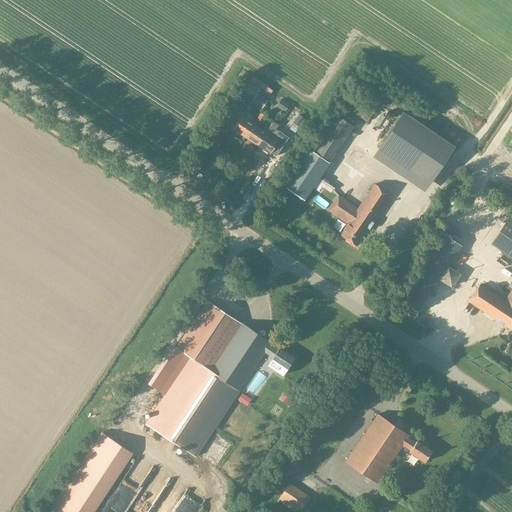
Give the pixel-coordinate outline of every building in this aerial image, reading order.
[(380,49),(374,55),(380,60),(385,54),(380,49)] [(367,122),(373,113),(349,97),(343,106),(367,122)] [(309,148),(329,161),(353,126),(333,112),(309,148)] [(402,112),(378,147),(430,183),(454,147),(402,112)] [(262,122),(266,116),(261,113),(256,119),(262,122)] [(253,124),(246,119),(241,116),(232,129),(244,137),(253,124)] [(278,141),(270,136),(273,131),(281,136),(285,130),(273,122),(265,133),(257,146),(269,154),(278,141)] [(257,146),(265,133),(253,124),(244,137),(257,146)] [(308,149),(282,187),(303,202),(329,163),(330,163),(308,149)] [(372,222),(391,195),(374,184),(357,209),(339,196),(328,211),(347,224),(340,235),(356,246),(368,229),(368,230),(373,223),(372,222)] [(327,203),(334,195),(323,186),(316,194),(327,203)] [(494,220),(498,214),(486,205),(482,210),(494,220)] [(339,231),(343,222),(336,219),(332,229),(339,231)] [(511,221),(507,219),(490,244),(511,258),(511,221)] [(468,226),(463,227),(464,242),(470,242),(470,237),(480,236),(481,242),(488,242),(487,231),(469,232),(468,226)] [(438,279),(450,287),(459,274),(447,266),(460,245),(443,234),(440,232),(396,299),(400,301),(417,312),(438,279)] [(511,289),(504,301),(479,285),(468,302),(511,330),(511,289)] [(145,423),(157,431),(195,456),(239,390),(239,389),(264,352),(270,342),(207,301),(176,348),(189,356),(170,385),(164,394),(145,423)] [(270,342),(264,352),(272,357),(271,359),(267,365),(282,375),(294,358),(270,342)] [(160,378),(154,387),(153,387),(164,394),(170,385),(160,378)] [(114,424),(118,411),(110,409),(106,422),(114,424)] [(376,483),(401,447),(424,462),(432,451),(416,441),(415,443),(407,438),(408,436),(377,415),(345,462),(376,483)] [(101,433),(49,511),(82,511),(124,449),(101,433)] [(312,499),(309,497),(289,484),(278,501),(295,511),(299,511),(303,507),(305,509),(312,499)]
